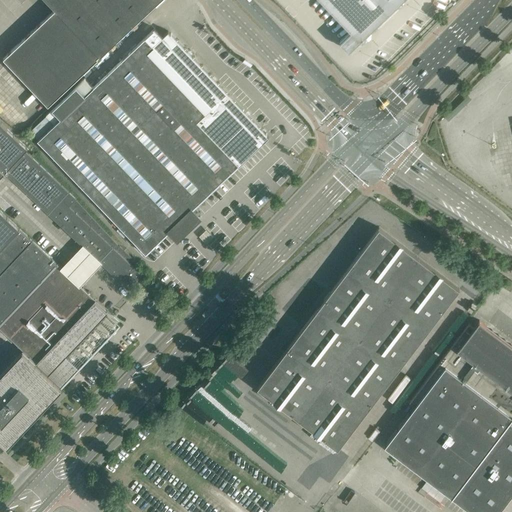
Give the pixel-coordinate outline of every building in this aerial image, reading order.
[(46,0),(55,9),(4,57),(48,104),(158,0),(46,0)] [(322,0),(351,30),(339,41),(348,50),(400,0),(322,0)] [(38,138),(37,139),(46,149),(91,196),(121,227),(128,235),(145,253),(155,244),(164,235),(168,231),(169,230),(175,236),(198,214),(192,208),(193,208),(203,198),(238,164),(239,165),(269,136),(266,134),(260,127),(235,101),(170,33),(168,30),(162,36),(154,27),(153,28),(153,29),(92,87),(84,79),(76,86),(52,109),(46,114),(54,123),(38,138)] [(0,121),(0,175),(4,171),(4,172),(25,150),(27,147),(17,138),(0,121)] [(25,150),(4,172),(82,245),(101,263),(128,289),(142,274),(136,269),(140,265),(118,244),(117,244),(76,199),(76,198),(25,150)] [(0,328),(22,349),(0,372),(0,437),(1,437),(7,443),(65,382),(68,379),(79,367),(66,355),(95,324),(108,311),(80,285),(101,263),(82,245),(61,267),(0,209),(0,328)] [(257,387),(337,448),(459,288),(379,227),(257,387)] [(464,339),(459,335),(409,401),(415,405),(384,445),(472,511),(497,511),(511,493),(511,345),(479,320),(464,339)] [(239,343),(217,365),(221,369),(228,362),(236,371),(251,356),(239,343)] [(232,394),(239,386),(217,365),(210,373),(232,394)] [(197,389),(186,402),(258,462),(266,453),(221,416),(225,412),(209,399),(212,395),(222,403),(228,395),(209,380),(200,392),(197,389)] [(446,494),(427,479),(421,487),(440,502),(446,494)]
